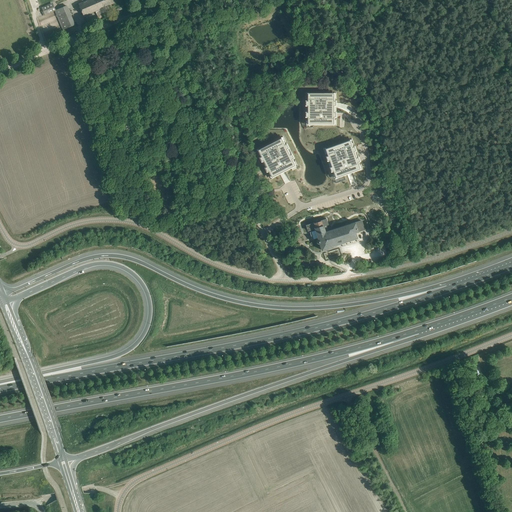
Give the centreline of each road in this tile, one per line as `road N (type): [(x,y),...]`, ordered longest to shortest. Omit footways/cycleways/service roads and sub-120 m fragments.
road 1 (motorway): [(440,291),(269,306),(100,255),(1,295)]
road 2 (motorway): [(0,419),(305,360),(443,322)]
road 3 (motorway): [(440,291),(284,335),(0,389)]
road 4 (motorway): [(62,460),(443,322)]
road 5 (motorway): [(4,302),(105,263),(136,276),(150,313),(142,336),(124,352),(0,382)]
road 6 (unclassified): [(0,225),(24,246),(77,223),(132,222),(207,261),(278,280)]
road 7 (unclassified): [(345,395),(138,478),(117,511)]
road 8 (residential): [(278,280),(260,232),(313,202),(321,185),(314,146),(350,129)]
road 9 (unclassified): [(511,335),(345,395)]
road 10 (unclassified): [(145,0),(149,7),(0,73)]
road 11 (tertiary): [(62,460),(4,302)]
road 12 (unclassified): [(345,395),(405,511)]
